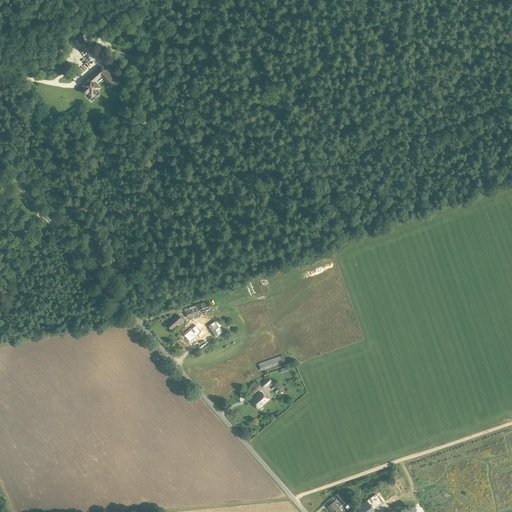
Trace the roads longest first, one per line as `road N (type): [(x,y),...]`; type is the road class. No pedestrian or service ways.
road 1 (tertiary): [(294,497),(0,164)]
road 2 (track): [(220,0),(142,325)]
road 3 (track): [(341,247),(233,0)]
road 4 (unclassified): [(294,497),(511,423)]
road 5 (track): [(308,170),(511,104)]
road 6 (track): [(153,511),(294,497)]
